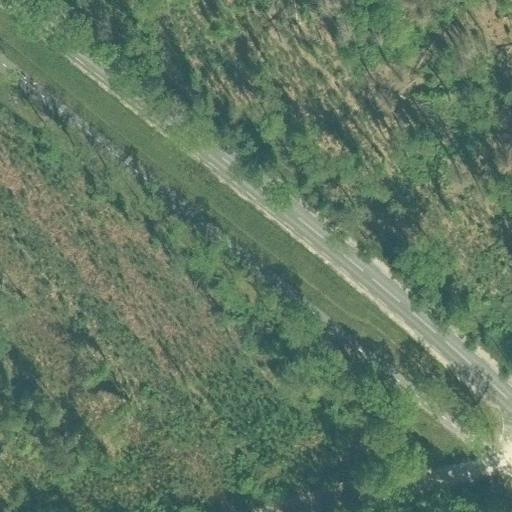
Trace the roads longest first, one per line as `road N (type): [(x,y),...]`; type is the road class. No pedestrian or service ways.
road 1 (primary): [(511,404),(372,279),(46,21)]
road 2 (track): [(358,492),(511,455)]
